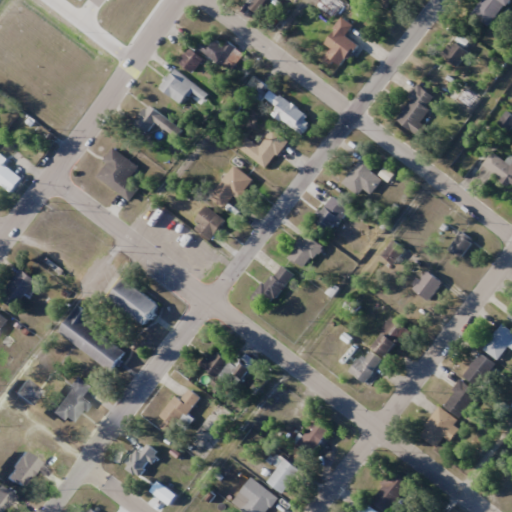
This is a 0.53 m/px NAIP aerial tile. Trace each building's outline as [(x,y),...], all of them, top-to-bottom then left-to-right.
[(488,28),(511,0),(481,0),(470,14),(488,28)] [(349,38),(356,29),(343,18),(323,43),(331,49),(325,57),(340,69),(358,45),(349,38)] [(234,45),(226,42),(223,48),(203,39),(198,51),(226,63),(234,45)] [(455,66),(469,53),(456,39),(442,52),(455,66)] [(179,63),(192,73),(203,58),(190,48),(179,63)] [(174,70),(159,87),(180,105),(194,87),(174,70)] [(264,99),(271,87),(254,77),(247,90),(264,99)] [(426,127),(418,121),(436,98),(418,85),(394,118),(420,136),(426,127)] [(269,112),(302,134),(313,118),(279,96),(269,112)] [(155,123),(175,138),(181,130),(149,105),(135,123),(147,133),(155,123)] [(287,141),(272,129),(259,146),(245,136),(237,146),(267,168),(287,141)] [(129,179),(139,168),(115,149),(95,173),(129,201),(140,188),(129,179)] [(504,161),(510,154),(511,155),(511,180),(511,179),(508,183),(480,161),(489,149),(504,161)] [(371,170),(375,165),(366,156),(342,180),(358,196),(364,190),(370,194),(383,180),(371,170)] [(23,176),(0,162),(0,183),(14,191),(23,176)] [(223,209),(251,181),(237,167),(209,195),(223,209)] [(350,209),(334,195),(314,220),(330,233),(350,209)] [(210,241),(226,221),(206,205),(190,225),(210,241)] [(462,258),(475,241),(458,228),(445,245),(462,258)] [(323,247),(307,233),(288,256),(304,269),(323,247)] [(405,248),(393,240),(381,256),(394,265),(405,248)] [(275,300),(295,275),(281,264),(253,298),(263,306),(271,296),(275,300)] [(41,286),(24,270),(0,294),(0,296),(13,309),(26,295),(30,298),(41,286)] [(442,283),(424,270),(411,287),(429,301),(442,283)] [(111,300),(145,325),(160,305),(126,280),(111,300)] [(59,333),(111,371),(125,352),(86,324),(92,316),(79,306),(59,333)] [(0,331),(9,321),(0,313),(0,331)] [(409,330),(392,317),(371,344),(388,358),(409,330)] [(511,331),(503,324),(483,348),(498,360),(509,347),(511,349),(511,331)] [(382,358),(366,348),(351,374),(367,384),(382,358)] [(202,366),(233,390),(255,360),(242,351),(233,364),(215,350),(202,366)] [(464,376),(478,387),(496,363),(481,353),(464,376)] [(90,402),(84,397),(92,387),(80,377),(53,410),(71,425),(90,402)] [(459,418),(478,394),(462,380),(442,404),(459,418)] [(176,396),(160,416),(164,419),(159,425),(172,436),(180,426),(185,430),(194,419),(188,414),(201,398),(190,389),(181,400),(176,396)] [(445,438),(449,441),(461,429),(440,408),(417,432),(435,449),(445,438)] [(330,431),(318,420),(296,446),(309,457),(330,431)] [(153,457),(138,446),(122,467),(137,478),(153,457)] [(5,475),(21,488),(41,464),(25,451),(5,475)] [(268,482),(283,494),(300,471),(285,459),(268,482)] [(388,511),(411,484),(394,471),(371,500),(385,511),(388,511)] [(248,501),(240,510),(242,511),(264,511),(276,497),(251,478),(239,494),(248,501)] [(0,485),(0,511),(14,498),(0,486),(0,485)]
